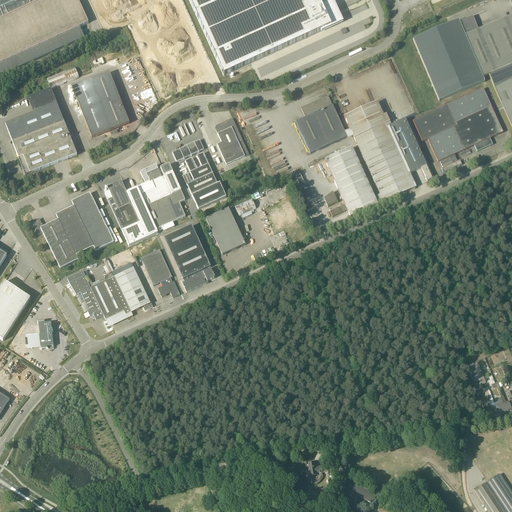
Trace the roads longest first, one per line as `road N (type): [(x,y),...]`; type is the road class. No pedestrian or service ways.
road 1 (unclassified): [(393,0),(395,29),(379,48),(279,93),(179,105),(116,160),(4,212)]
road 2 (unclassified): [(91,351),(511,158)]
road 3 (unclassified): [(209,469),(468,428)]
road 4 (unclassified): [(73,363),(139,477),(160,482),(209,469)]
road 5 (unclassified): [(91,351),(4,212)]
road 6 (unknown): [(43,303),(21,333),(19,351),(40,366),(53,362),(58,329)]
